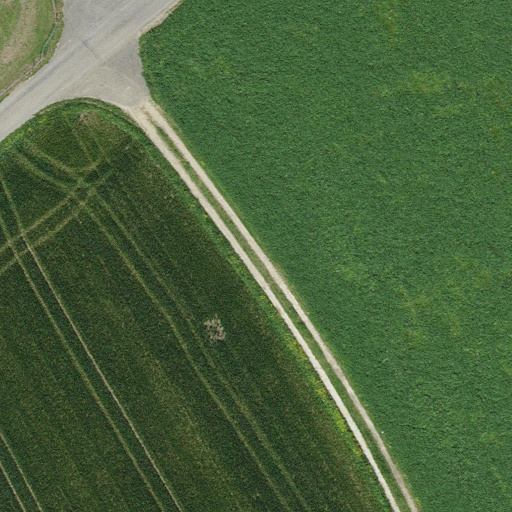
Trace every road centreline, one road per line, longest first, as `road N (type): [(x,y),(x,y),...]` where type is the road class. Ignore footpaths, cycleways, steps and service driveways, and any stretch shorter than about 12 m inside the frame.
road 1 (track): [(401,511),(289,300),(140,110),(94,68),(0,133)]
road 2 (unclassified): [(78,0),(94,68),(161,0)]
